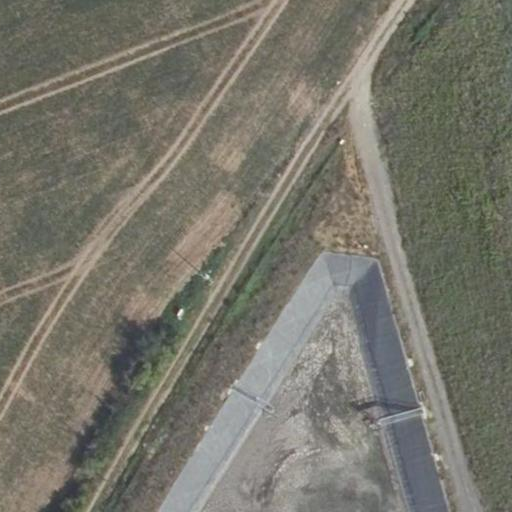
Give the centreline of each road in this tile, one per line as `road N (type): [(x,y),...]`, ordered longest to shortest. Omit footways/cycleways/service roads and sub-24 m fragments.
road 1 (track): [(94,511),(238,265),(411,0)]
road 2 (track): [(354,87),(471,511)]
